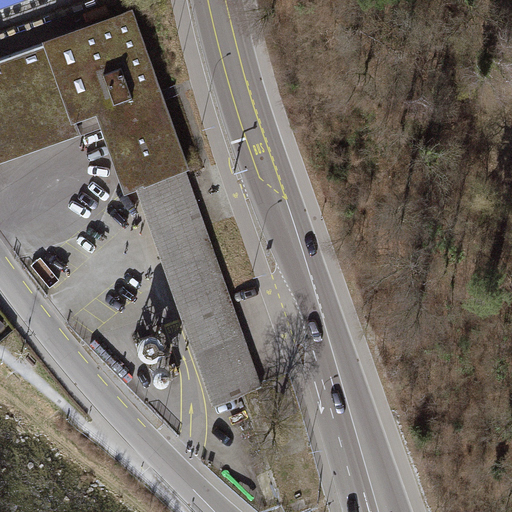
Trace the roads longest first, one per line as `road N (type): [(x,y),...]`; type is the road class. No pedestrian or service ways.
road 1 (secondary): [(382,502),(316,291),(241,94),(217,0)]
road 2 (residential): [(0,270),(141,440),(216,511)]
